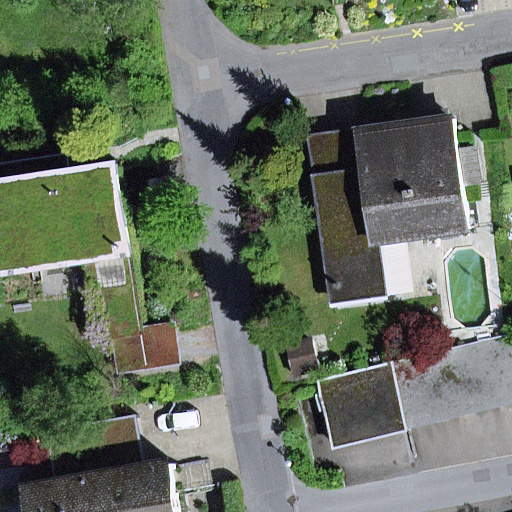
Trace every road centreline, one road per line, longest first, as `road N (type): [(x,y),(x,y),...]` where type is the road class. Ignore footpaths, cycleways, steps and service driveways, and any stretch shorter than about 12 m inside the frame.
road 1 (residential): [(188,80),(263,511)]
road 2 (residential): [(188,80),(511,30)]
road 3 (residential): [(289,511),(511,471)]
